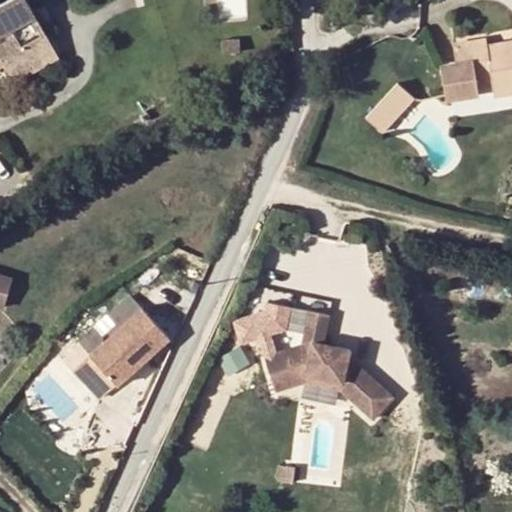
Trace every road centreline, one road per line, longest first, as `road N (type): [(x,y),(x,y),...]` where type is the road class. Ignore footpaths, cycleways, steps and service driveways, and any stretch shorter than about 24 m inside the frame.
road 1 (residential): [(115,511),(303,99),(301,61)]
road 2 (track): [(259,190),(511,241)]
